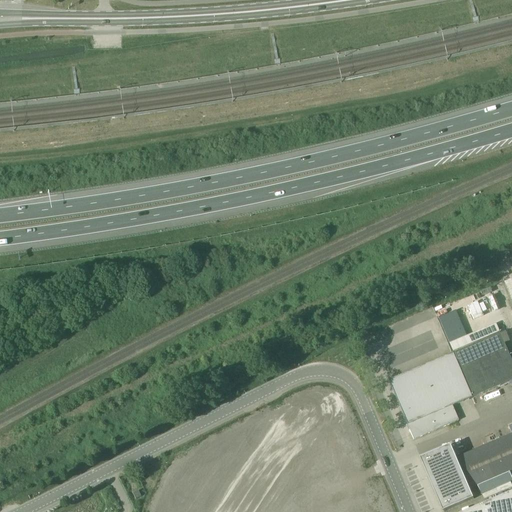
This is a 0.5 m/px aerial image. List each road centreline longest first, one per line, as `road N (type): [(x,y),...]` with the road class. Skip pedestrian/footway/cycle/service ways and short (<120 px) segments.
road 1 (motorway): [(0,238),(231,201),(511,130)]
road 2 (motorway): [(511,109),(242,177),(0,215)]
road 3 (track): [(0,160),(252,126),(511,69)]
road 4 (unclassified): [(23,511),(305,374),(324,372),(356,387),(408,511)]
road 5 (secondary): [(54,18),(350,0)]
